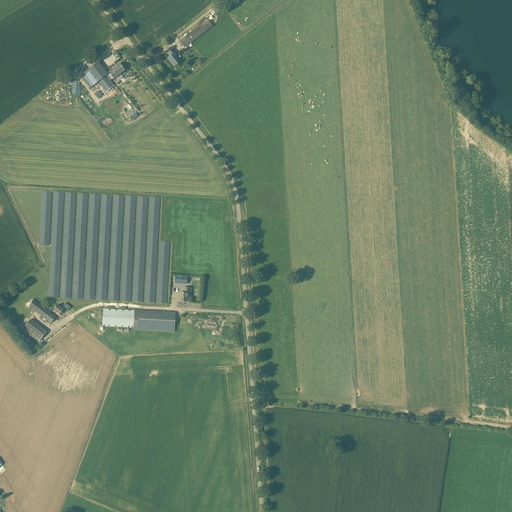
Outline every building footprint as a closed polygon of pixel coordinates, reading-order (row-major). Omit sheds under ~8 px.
[(213,26),(207,20),(179,41),(185,48),(213,26)] [(170,57),(167,59),(170,63),(171,62),(174,67),(181,62),(176,55),(177,54),(173,49),(167,54),(170,57)] [(86,76),(83,79),(80,76),(70,84),(100,122),(110,114),(90,88),(94,86),(98,82),(116,105),(124,98),(111,81),(113,79),(114,79),(119,75),(114,68),(109,73),(107,74),(98,62),(84,73),(86,76)] [(119,64),(114,68),(119,75),(124,71),(119,64)] [(174,284),(187,284),(187,276),(174,276),(174,284)] [(182,293),(179,293),(179,302),(187,302),(187,299),(190,299),(191,289),(183,288),(182,293)] [(56,317),(33,300),(28,307),(51,324),(56,317)] [(57,306),(53,311),(59,315),(63,310),(57,306)] [(175,313),(134,311),(103,309),(103,327),(133,328),(133,330),(174,332),(175,313)] [(46,332),(30,319),(22,330),(38,342),(46,332)]
